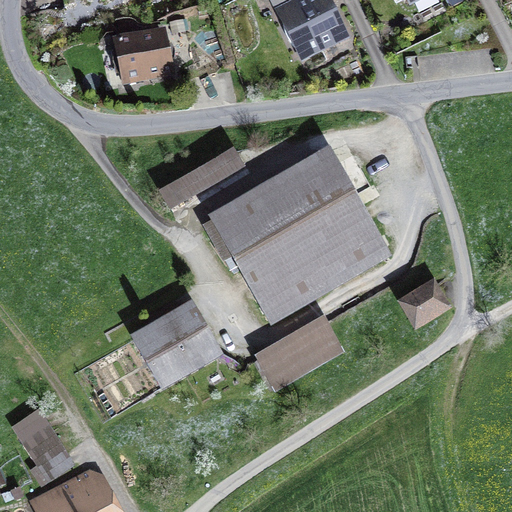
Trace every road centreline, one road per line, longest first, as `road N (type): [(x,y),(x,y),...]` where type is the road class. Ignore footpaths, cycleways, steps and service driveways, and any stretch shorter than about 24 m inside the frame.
road 1 (residential): [(511,82),(103,126),(73,119),(26,77),(14,52),(10,0)]
road 2 (track): [(119,511),(0,326)]
